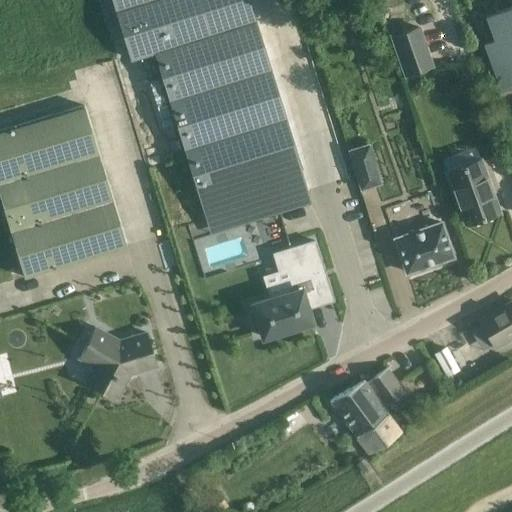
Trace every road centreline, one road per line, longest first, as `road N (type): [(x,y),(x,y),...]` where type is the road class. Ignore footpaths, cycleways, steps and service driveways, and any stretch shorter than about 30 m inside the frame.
road 1 (tertiary): [(29,511),(130,480),(201,446),(511,276)]
road 2 (unclassified): [(362,511),(511,416)]
